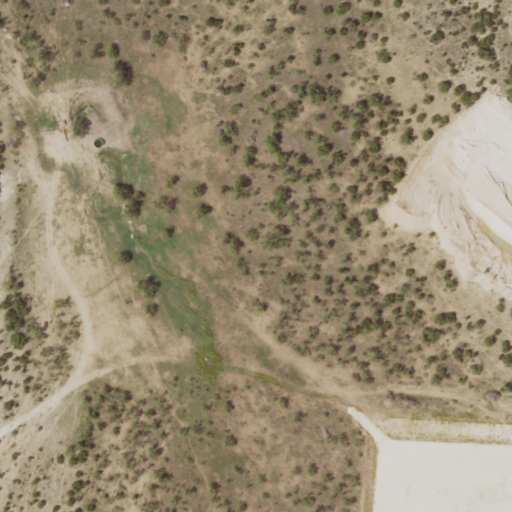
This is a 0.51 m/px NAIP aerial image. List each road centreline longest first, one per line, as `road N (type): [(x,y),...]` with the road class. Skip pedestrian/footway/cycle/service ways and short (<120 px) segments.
road 1 (track): [(511,435),(296,313),(186,313),(0,366)]
road 2 (track): [(35,511),(65,360),(125,201),(178,195),(296,313)]
